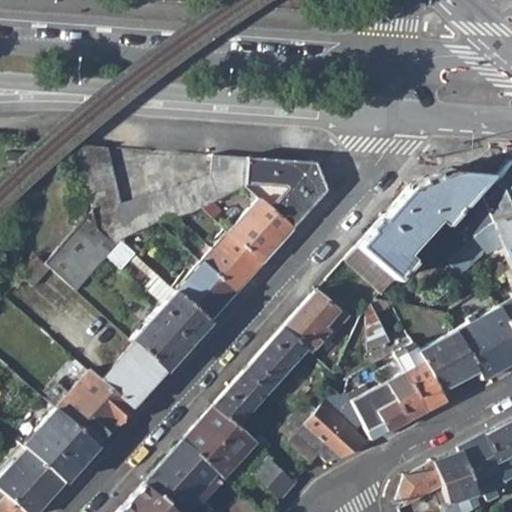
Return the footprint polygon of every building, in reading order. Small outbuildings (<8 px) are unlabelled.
[(122,234),(124,238),(157,220),(202,208),(244,186),(245,156),(212,154),(211,175),(121,204),(108,147),(77,145),(90,208),(93,217),(115,237),(122,234)] [(257,198),(292,227),(324,189),(313,160),(245,156),(244,186),(257,198)] [(469,229),(477,239),(484,232),(493,224),(511,213),(511,159),(511,157),(491,178),(479,190),(477,182),(467,193),(476,222),(469,229)] [(355,243),(392,276),(409,258),(401,250),(434,214),(442,221),(467,193),(477,182),(485,173),(444,170),(407,186),(355,243)] [(485,173),(477,182),(479,190),(491,178),(485,173)] [(292,227),(257,198),(228,231),(261,261),(292,227)] [(73,227),(106,256),(119,241),(115,237),(93,217),(90,208),(73,227)] [(501,242),(511,270),(511,269),(511,213),(493,224),(484,232),(477,239),(476,240),(483,251),(501,242)] [(56,247),(89,274),(106,256),(73,227),(56,247)] [(201,261),(234,291),(261,261),(228,231),(201,261)] [(450,263),(461,274),(483,256),(483,251),(476,240),(450,263)] [(119,241),(106,256),(114,265),(128,249),(119,241)] [(344,257),(381,289),(392,276),(355,243),(344,257)] [(73,288),(76,290),(89,274),(56,247),(44,261),(48,266),(73,288)] [(33,284),(48,266),(44,261),(37,255),(22,274),(33,284)] [(175,289),(209,319),(234,291),(201,261),(175,289)] [(511,297),(496,306),(504,320),(511,315),(511,269),(511,270),(509,272),(511,277),(511,297)] [(209,319),(175,289),(131,339),(135,342),(164,369),(209,319)] [(304,347),(309,351),(329,330),(324,325),(337,311),(314,290),(281,326),(304,347)] [(368,303),(373,314),(392,304),(390,299),(375,296),(368,303)] [(360,311),(366,350),(386,340),(373,314),(368,303),(360,311)] [(475,370),(480,380),(511,362),(511,336),(504,320),(496,306),(472,320),(470,315),(464,318),(466,322),(454,330),(475,370)] [(212,405),(234,425),(304,347),(281,326),(212,405)] [(420,360),(437,390),(475,370),(454,330),(443,336),(440,331),(432,335),(436,340),(417,351),(420,360)] [(401,370),(422,411),(442,400),(437,390),(420,360),(417,351),(412,342),(411,341),(391,352),(401,370)] [(135,342),(102,379),(132,405),(164,369),(135,342)] [(7,349),(0,357),(0,358),(18,373),(25,365),(7,349)] [(89,368),(55,408),(97,444),(132,405),(102,379),(89,368)] [(382,381),(405,420),(422,411),(401,370),(382,381)] [(348,400),(368,440),(405,420),(382,381),(348,400)] [(348,400),(325,387),(319,400),(345,425),(342,428),(360,445),(368,440),(348,400)] [(345,425),(319,400),(316,405),(342,428),(345,425)] [(179,440),(222,478),(253,443),(234,425),(212,405),(179,440)] [(300,425),(337,457),(360,445),(342,428),(316,405),(307,414),(300,425)] [(286,420),(296,428),(300,425),(307,414),(298,407),(286,420)] [(22,445),(25,449),(64,481),(97,444),(55,408),(22,445)] [(499,476),(502,484),(511,478),(511,417),(484,433),(499,476)] [(318,455),(325,463),(337,457),(300,425),(296,428),(293,433),(318,455)] [(309,464),(318,455),(293,433),(284,442),(309,464)] [(478,488),(485,501),(496,495),(490,482),(499,476),(484,433),(457,448),(458,450),(473,490),(478,488)] [(143,481),(178,511),(185,511),(195,502),(199,505),(222,478),(179,440),(143,481)] [(25,449),(0,478),(0,490),(0,491),(24,511),(36,511),(64,481),(25,449)] [(441,485),(448,503),(466,497),(468,502),(476,499),(473,490),(458,450),(432,462),(441,485)] [(251,475),(279,500),(295,482),(270,461),(271,459),(268,456),(251,475)] [(397,509),(441,485),(432,462),(403,478),(394,501),(397,509)] [(116,511),(178,511),(143,481),(116,511)] [(24,511),(0,491),(0,511),(24,511)] [(231,511),(232,511),(261,511),(243,497),(231,511)] [(502,501),(505,511),(511,511),(511,510),(508,499),(502,501)] [(441,511),(452,511),(453,511),(450,503),(448,503),(440,507),(441,511)]
